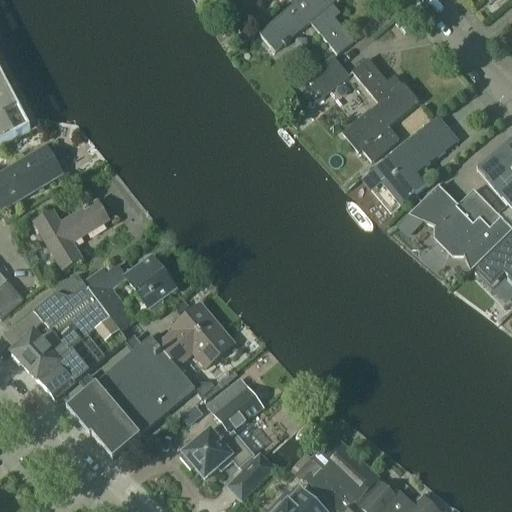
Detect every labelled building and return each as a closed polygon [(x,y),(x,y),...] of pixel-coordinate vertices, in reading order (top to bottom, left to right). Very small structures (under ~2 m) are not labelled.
[(295,2),(262,29),(280,50),(304,30),(330,60),(349,45),(324,15),(341,0),(302,0),(298,4),(295,2)] [(388,90),(387,90),(389,89),(367,63),(351,76),(378,108),(342,138),(358,157),(361,155),(372,167),(399,144),(389,132),(419,107),(403,87),(393,96),(392,96),(393,96),(388,90)] [(341,70),(308,97),(316,107),(349,79),(341,70)] [(0,149),(30,133),(18,109),(16,110),(17,112),(14,114),(3,94),(7,92),(7,93),(9,93),(0,75),(0,149)] [(397,157),(397,156),(377,173),(372,177),(403,215),(408,211),(405,207),(425,191),(416,180),(444,156),(444,157),(458,145),(439,121),(425,133),(397,157)] [(511,143),(476,174),(511,215),(511,143)] [(0,214),(62,177),(58,171),(64,168),(52,149),(47,152),(45,150),(0,177),(0,214)] [(473,194),(457,209),(438,190),(408,220),(435,231),(435,242),(452,260),(464,260),(470,276),(511,234),(473,194)] [(97,205),(60,228),(52,216),(34,227),(63,274),(81,263),(71,246),(108,224),(97,205)] [(511,239),(474,277),(478,280),(492,294),(506,280),(509,283),(507,286),(511,291),(511,239)] [(118,270),(88,293),(119,335),(135,323),(123,307),(117,306),(110,296),(126,283),(147,311),(145,321),(146,321),(147,320),(156,321),(161,316),(162,315),(163,314),(163,313),(164,312),(164,310),(163,308),(162,306),(161,304),(161,303),(175,292),(169,285),(170,285),(169,285),(170,285),(168,281),(165,276),(163,273),(161,271),(158,269),(157,268),(157,269),(152,262),(133,276),(131,274),(124,273),(122,275),(118,270)] [(102,271),(80,287),(85,294),(107,278),(102,271)] [(0,322),(0,323),(22,304),(0,277),(0,322)] [(119,335),(88,293),(69,301),(56,298),(33,316),(43,328),(35,336),(34,334),(11,357),(54,403),(55,403),(75,387),(127,345),(119,335)] [(172,310),(179,318),(188,310),(182,302),(172,310)] [(174,334),(157,348),(176,371),(192,357),(206,372),(234,348),(200,307),(171,331),(174,334)] [(176,371),(157,348),(150,341),(66,412),(89,440),(91,438),(112,463),(195,393),(176,371)] [(207,409),(229,437),(262,411),(240,383),(207,409)] [(188,415),(182,420),(189,429),(195,424),(188,415)] [(204,482),(217,471),(220,474),(232,464),(242,475),(226,490),(241,505),(274,473),(264,462),(255,462),(252,460),(252,459),(233,436),(227,441),(218,430),(210,436),(209,435),(179,461),(190,473),(194,470),(204,482)] [(306,458),(291,474),(302,484),(303,482),(328,505),(328,506),(333,511),(436,511),(423,498),(413,508),(399,494),(395,499),(382,487),(377,483),(379,481),(333,439),(311,463),(306,458)] [(319,511),(300,493),(292,501),(290,499),(288,497),(288,496),(287,495),(277,507),(271,511),(319,511)]
